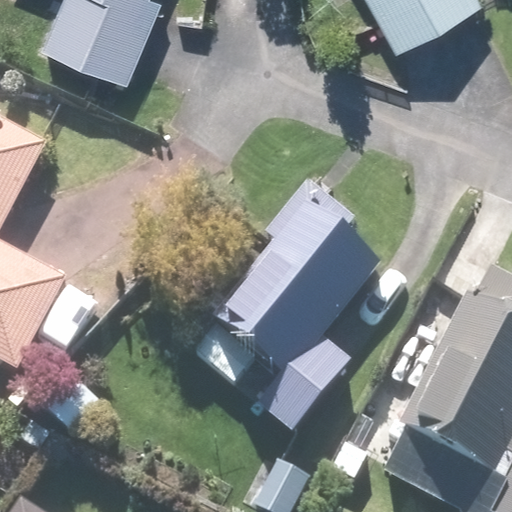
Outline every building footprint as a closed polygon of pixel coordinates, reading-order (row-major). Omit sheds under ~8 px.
[(63,0),(45,44),(135,80),(166,0),(63,0)] [(376,0),(403,45),(481,0),(376,0)] [(0,365),(24,378),(72,287),(3,251),(52,157),(0,129),(0,365)] [(264,247),(275,256),(219,325),(227,332),(202,362),(297,440),(356,368),(328,345),(389,271),(354,242),(362,233),(311,190),(264,247)] [(511,511),(511,281),(495,273),(390,477),(458,511),(511,511)] [(381,457),(342,436),(320,475),(360,497),(381,457)] [(297,511),(313,486),(270,459),(245,499),(265,511),(297,511)]
